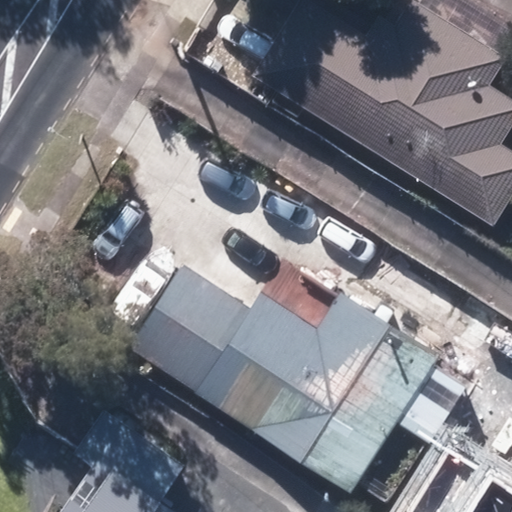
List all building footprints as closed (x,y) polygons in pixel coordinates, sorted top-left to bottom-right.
[(297,0),(251,74),(490,225),(511,190),(511,152),(495,142),(511,115),(511,100),(485,84),(503,57),(412,0),(409,0),(392,28),(377,19),(363,41),(297,0)] [(376,241),(348,283),(437,342),(465,300),(376,241)] [(194,388),(349,489),(439,348),(339,284),(315,322),(261,287),(249,306),(179,262),(128,343),(195,385),(194,388)] [(187,511),(162,494),(183,465),(103,406),(74,447),(95,464),(59,511),(187,511)] [(511,511),(511,494),(492,483),(473,511),(511,511)]
